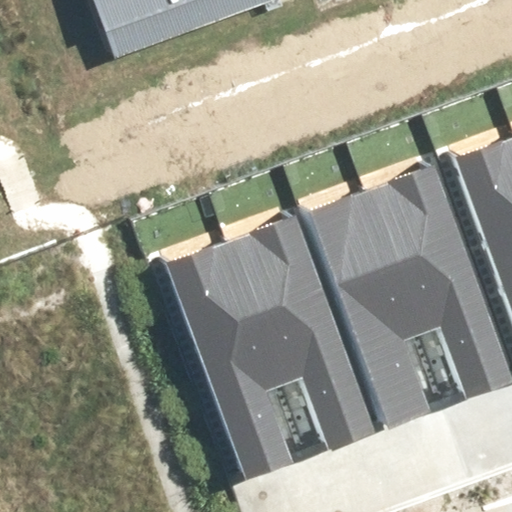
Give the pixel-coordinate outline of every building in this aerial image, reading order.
[(81,0),(97,43),(218,0),(81,0)] [(511,132),(451,155),(511,319),(511,132)] [(469,397),(511,380),(511,372),(435,165),(369,189),(424,337),(444,330),(469,397)] [(303,213),(383,428),(429,412),(404,344),(424,337),(369,189),(303,213)] [(331,447),(377,430),(297,215),(232,239),(287,387),(306,380),(331,447)] [(166,263),(246,478),(292,462),(266,394),(287,387),(232,239),(166,263)]
